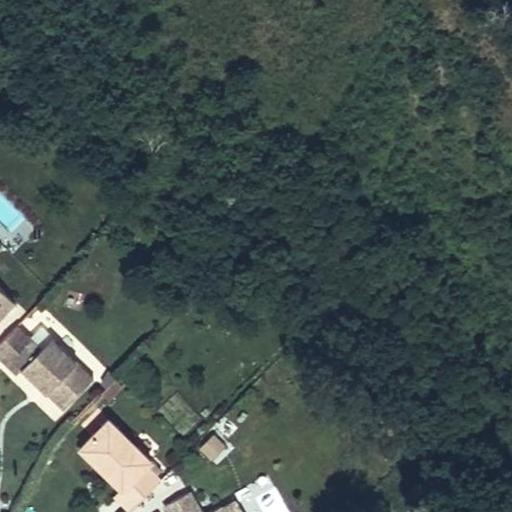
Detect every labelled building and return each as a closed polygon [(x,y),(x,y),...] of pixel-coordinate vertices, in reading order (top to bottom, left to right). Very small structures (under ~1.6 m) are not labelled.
[(0,315),(14,301),(0,286),(0,315)] [(51,336),(40,325),(30,336),(41,346),(51,336)] [(0,352),(8,360),(28,338),(17,327),(0,344),(0,352)] [(8,360),(5,362),(17,373),(22,368),(38,383),(42,380),(50,387),(46,391),(64,408),(94,377),(51,336),(41,346),(30,336),(28,338),(8,360)] [(116,379),(102,393),(109,400),(123,385),(116,379)] [(42,380),(38,383),(46,391),(50,387),(42,380)] [(115,494),(131,510),(161,479),(146,465),(151,459),(108,418),(80,447),(122,487),(115,494)] [(226,449),(214,436),(200,449),(213,462),(226,449)] [(222,511),(221,508),(214,511),(201,511),(191,494),(167,508),(169,511),(222,511)]
